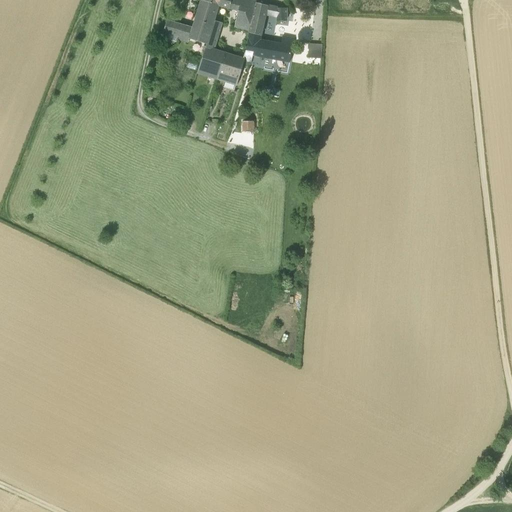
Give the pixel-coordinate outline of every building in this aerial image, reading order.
[(206,44),(207,41),(214,20),(218,6),(219,4),(203,0),(201,0),(194,27),(167,20),(164,31),(206,44)] [(203,0),(219,4),(218,6),(237,11),(233,28),(249,32),(256,2),(246,0),(203,0)] [(256,2),(249,32),(246,51),(244,57),(243,62),(263,66),(266,57),(290,62),(293,47),(260,40),(265,15),(275,17),(277,8),(256,2)] [(286,8),(277,8),(275,17),(277,18),(277,21),(286,21),(286,8)] [(207,41),(206,44),(207,44),(216,48),(223,23),(214,20),(207,41)] [(216,48),(207,44),(198,73),(217,78),(226,51),(216,48)] [(321,58),(322,45),(309,44),(308,57),(321,58)] [(236,84),(243,62),(244,57),(226,51),(217,78),(236,84)] [(253,121),(243,121),(243,131),(254,131),(253,121)]
